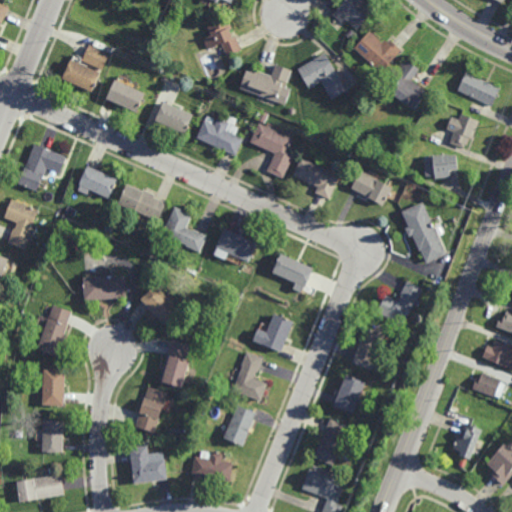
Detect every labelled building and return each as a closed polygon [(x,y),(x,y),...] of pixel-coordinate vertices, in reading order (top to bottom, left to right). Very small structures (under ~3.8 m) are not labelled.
[(371,8),(372,7),(377,12),(359,31),(347,20),(338,31),(329,22),(338,11),(347,0),(364,0),(364,1),(371,8)] [(3,26),(0,24),(0,2),(11,8),(3,26)] [(235,39),(237,38),(242,51),(228,57),(223,46),(209,52),(204,40),(212,37),(209,28),(229,19),(234,30),(231,31),(235,39)] [(355,43),(349,38),(355,32),(360,37),(355,43)] [(383,44),(385,41),(388,43),(391,41),(403,52),(397,58),(382,74),(374,67),(374,66),(356,49),(371,32),(383,44)] [(103,71),(102,70),(100,74),(102,75),(93,94),(62,81),(71,61),(93,71),(94,68),(83,62),(90,46),(110,55),(103,71)] [(349,92),(334,101),(323,83),(311,90),(300,71),(327,54),(349,92)] [(412,82),(429,95),(420,106),(421,107),(418,112),(416,110),(415,112),(391,93),(404,77),(398,72),(407,60),(421,71),(412,82)] [(288,84),(285,83),(283,88),(292,91),(287,107),(241,90),(248,73),(251,75),(253,70),(273,78),(277,66),(293,72),(288,84)] [(493,108),(459,92),(468,73),(501,89),(493,108)] [(138,115),(107,100),(116,82),(146,96),(138,115)] [(186,137),(157,123),(165,104),(195,118),(186,137)] [(293,117),(290,114),(290,110),(294,108),(298,111),(297,115),(293,117)] [(266,125),(259,122),(264,112),(270,115),(266,125)] [(481,122),(474,141),(471,140),(468,147),(466,147),(465,150),(451,145),(455,133),(449,131),(453,119),(460,121),(463,115),(481,122)] [(212,125),(213,125),(213,126),(216,127),(219,120),(240,130),(237,137),(245,141),(237,158),(198,139),(206,122),(208,118),(214,121),(212,125)] [(295,141),(290,153),(297,156),(285,182),(268,174),(276,156),(252,144),(261,125),(295,141)] [(40,194),(22,186),(37,146),(54,153),(47,170),(49,171),(40,194)] [(451,159),(458,158),(460,172),(452,173),(453,178),(437,180),(436,177),(427,178),(425,164),(436,163),(435,159),(450,157),(451,159)] [(334,196),(332,195),(331,197),(319,192),(320,189),(295,178),(303,161),(342,178),(334,196)] [(109,196),(94,189),(91,196),(79,191),(89,169),(116,181),(109,196)] [(376,180),(378,177),(393,185),(384,202),(353,186),(360,172),(376,180)] [(144,189),(144,188),(156,193),(155,195),(167,201),(159,219),(119,201),(128,182),(144,189)] [(447,252),(428,261),(422,248),(420,249),(413,233),(410,235),(406,226),(409,225),(403,210),(424,200),(447,252)] [(39,208),(33,223),(34,224),(25,247),(9,241),(18,220),(9,216),(14,202),(19,204),(20,201),(39,208)] [(194,229),(194,228),(208,234),(201,250),(187,244),(187,243),(163,232),(175,205),(193,212),(187,226),(194,229)] [(68,223),(61,219),(64,213),(71,216),(68,223)] [(250,260),(230,251),(227,258),(216,253),(219,245),(218,245),(226,226),(259,241),(250,260)] [(0,288),(0,251),(12,257),(0,288)] [(307,285),(274,270),(283,251),(315,266),(307,285)] [(85,298),(83,275),(126,273),(128,296),(85,298)] [(404,324),(378,310),(387,293),(399,300),(402,294),(401,293),(408,279),(423,287),(404,324)] [(167,323),(142,297),(157,283),(182,309),(167,323)] [(67,324),(68,324),(58,355),(37,348),(48,317),(49,317),(53,304),(72,310),(67,324)] [(511,332),(497,326),(501,317),(505,318),(508,310),(511,311),(511,332)] [(283,351),(255,340),(260,327),(269,330),(276,313),(295,320),(283,351)] [(372,369),(353,362),(363,337),(362,337),(368,321),(387,329),(372,369)] [(184,386),(161,380),(173,339),(190,343),(187,357),(188,357),(188,358),(191,359),(184,386)] [(511,368),(488,359),(496,340),(511,346),(511,368)] [(259,372),(258,372),(256,377),(270,382),(263,401),(235,390),(244,365),(243,365),(248,351),(265,357),(259,372)] [(65,405),(42,404),(44,368),(66,369),(65,405)] [(502,380),(501,382),(506,384),(501,398),(496,396),(496,397),(473,388),(478,375),(482,376),(483,373),(502,380)] [(355,413),(335,405),(347,375),(366,382),(355,413)] [(155,432),(136,426),(141,412),(145,396),(146,397),(150,386),(168,392),(155,432)] [(257,413),(250,431),(251,431),(245,446),(225,438),(238,405),(257,413)] [(64,451),(42,451),(43,418),(65,419),(64,451)] [(334,465),(316,457),(331,419),(349,426),(334,465)] [(472,459),(461,455),(462,452),(454,448),(455,444),(454,444),(455,441),(456,442),(459,435),(462,436),(466,423),(482,430),(480,434),(481,434),(472,459)] [(511,476),(505,485),(492,474),(495,471),(487,463),(491,459),(492,459),(506,443),(511,448),(511,476)] [(151,461),(166,459),(169,479),(135,483),(130,447),(149,444),(151,461)] [(212,452),(212,450),(225,453),(223,461),(235,462),(231,482),(193,475),(196,456),(201,457),(203,450),(212,452)] [(341,511),(323,511),(329,499),(303,488),(311,469),(345,483),(337,503),(344,505),(341,511)] [(65,494),(23,502),(19,481),(35,478),(35,479),(61,474),(65,494)]
